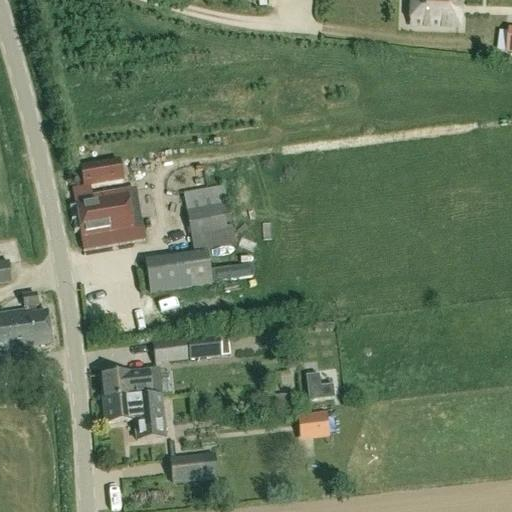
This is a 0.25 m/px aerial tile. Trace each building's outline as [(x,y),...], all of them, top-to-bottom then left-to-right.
[(460,0),(411,0),(411,29),(459,30),(460,0)] [(486,0),(486,12),(503,13),(502,0),(486,0)] [(92,188),(121,182),(117,161),(88,167),(92,188)] [(72,189),(80,244),(133,234),(126,195),(91,201),(89,186),(72,189)] [(233,245),(222,187),(180,195),(191,253),(233,245)] [(0,286),(11,285),(8,263),(0,264),(0,286)] [(212,284),(251,279),(250,267),(210,272),(212,284)] [(0,359),(34,355),(33,350),(52,348),(47,314),(36,315),(35,309),(37,308),(36,297),(23,298),(24,311),(26,310),(26,313),(0,316),(0,359)] [(188,363),(220,359),(220,358),(229,357),(227,336),(185,341),(188,363)] [(120,356),(147,355),(146,339),(119,341),(120,356)] [(153,367),(186,363),(183,341),(151,345),(153,367)] [(332,367),(318,370),(320,383),(334,380),(332,367)] [(103,403),(149,400),(149,398),(151,398),(148,373),(100,378),(103,403)] [(305,377),(308,402),(333,399),(332,387),(319,388),(318,376),(305,377)] [(151,411),(149,400),(103,403),(105,427),(135,424),(136,443),(165,440),(162,410),(151,411)] [(299,444),(329,439),(325,414),(295,418),(299,444)] [(168,444),(170,486),(202,484),(200,457),(197,458),(196,448),(189,449),(190,459),(174,460),(173,443),(168,444)] [(134,477),(118,478),(119,506),(135,506),(134,477)]
